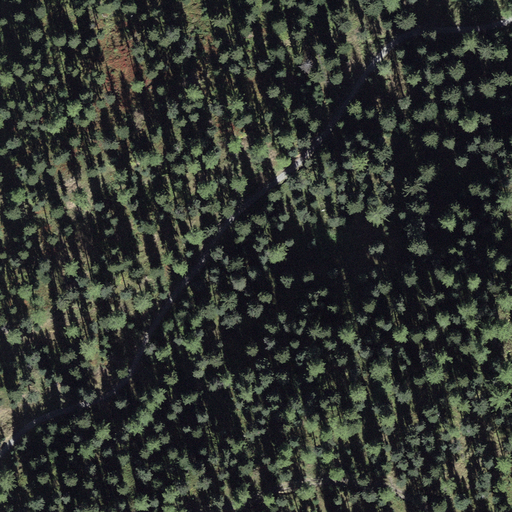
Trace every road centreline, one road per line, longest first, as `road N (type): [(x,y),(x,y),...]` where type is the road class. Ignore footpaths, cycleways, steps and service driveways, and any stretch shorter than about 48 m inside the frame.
road 1 (track): [(0,449),(39,415),(104,393),(131,369),(232,213),(324,131),(395,34),(479,27),(511,13)]
road 2 (track): [(434,511),(385,486),(332,479),(206,511)]
